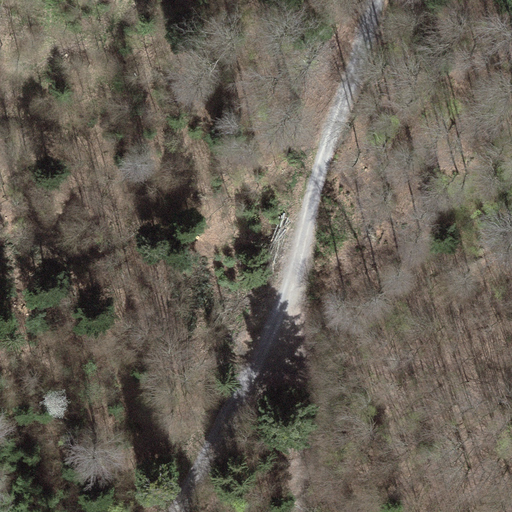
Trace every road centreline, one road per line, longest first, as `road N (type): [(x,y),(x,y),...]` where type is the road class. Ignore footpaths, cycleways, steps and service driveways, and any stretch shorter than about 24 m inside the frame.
road 1 (track): [(179,511),(280,327),(309,201),(361,65),(375,0)]
road 2 (track): [(280,327),(315,376),(318,395),(301,511)]
